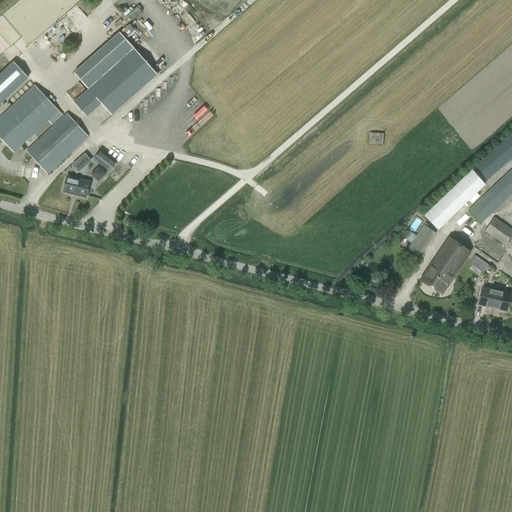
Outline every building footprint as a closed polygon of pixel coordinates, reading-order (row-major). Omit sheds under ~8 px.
[(104,30),(122,13),(115,6),(97,23),(104,30)] [(123,16),(111,26),(116,32),(128,21),(123,16)] [(82,80),(89,88),(74,102),(86,115),(101,101),(112,114),(157,72),(133,47),(118,31),(74,72),(82,80)] [(164,53),(154,63),(162,71),(179,55),(167,43),(161,50),(164,53)] [(0,104),(28,78),(13,62),(0,74),(0,104)] [(59,110),(35,85),(0,117),(0,136),(14,152),(48,121),(52,125),(63,115),(59,110)] [(48,173),(88,136),(68,114),(27,151),(48,173)] [(383,134),(370,133),(369,143),(382,144),(383,134)] [(511,134),(472,170),(425,216),(438,230),(484,185),(483,183),(511,158),(511,134)] [(85,151),(72,164),(80,172),(93,159),(85,151)] [(116,163),(100,151),(93,159),(109,171),(116,163)] [(99,180),(107,173),(100,165),(92,173),(99,180)] [(482,223),(511,193),(511,169),(469,210),(482,223)] [(87,197),(90,181),(67,176),(64,191),(87,197)] [(505,245),(511,234),(511,230),(494,218),(485,232),(505,245)] [(420,257),(436,233),(427,228),(428,226),(426,224),(409,249),(420,257)] [(442,294),(471,252),(449,238),(421,280),(442,294)] [(469,269),(475,273),(479,275),(481,272),(483,273),(488,265),(475,257),(470,264),(472,265),(469,269)] [(506,311),(510,294),(483,287),(479,304),(506,311)]
